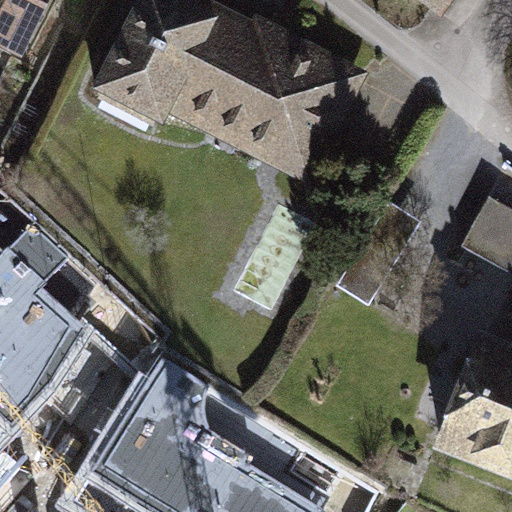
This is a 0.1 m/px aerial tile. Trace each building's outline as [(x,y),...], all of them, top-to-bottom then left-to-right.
[(0,0),(0,59),(20,69),(52,0),(0,0)] [(185,0),(138,0),(86,107),(155,141),(167,118),(321,193),(375,82),(231,12),(227,20),(185,0)] [(413,0),(451,27),(470,0),(413,0)] [(511,210),(497,203),(473,248),(511,269),(511,210)] [(428,228),(392,205),(339,290),(375,313),(428,228)] [(0,249),(0,438),(54,383),(85,325),(45,286),(66,262),(27,230),(3,253),(0,249)] [(511,343),(479,331),(432,453),(511,484),(511,343)] [(159,357),(81,502),(97,511),(323,511),(206,438),(210,387),(159,357)]
